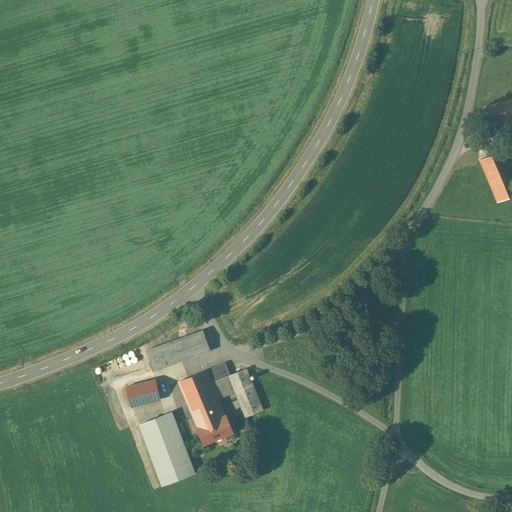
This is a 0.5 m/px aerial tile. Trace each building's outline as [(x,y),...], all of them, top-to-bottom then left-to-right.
[(511,99),(484,107),(488,126),(511,120),(511,99)] [(480,159),(481,161),(498,202),(511,195),(511,170),(503,150),(480,159)] [(203,330),(145,350),(153,371),(210,350),(203,330)] [(206,370),(179,381),(198,427),(225,415),(218,397),(235,390),(246,416),(263,410),(251,381),(246,368),(230,375),(225,363),(207,371),(206,370)] [(155,379),(126,387),(131,406),(160,399),(155,379)] [(172,412),(139,425),(161,486),(195,473),(172,412)] [(198,427),(197,427),(204,443),(233,431),(226,415),(198,427)]
